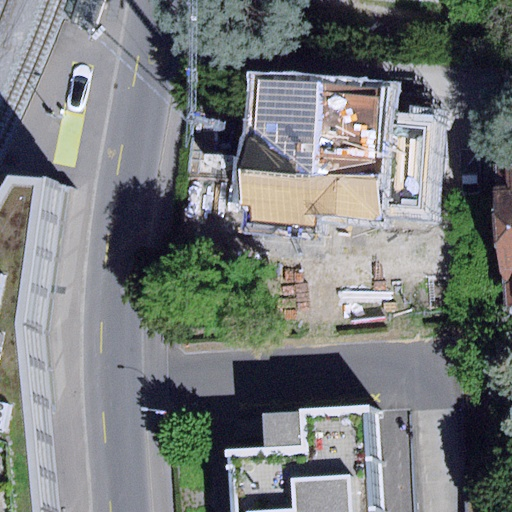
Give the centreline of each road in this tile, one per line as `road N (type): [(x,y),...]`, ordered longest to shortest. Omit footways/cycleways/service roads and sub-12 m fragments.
road 1 (residential): [(125,511),(120,281),(155,51)]
road 2 (residential): [(155,51),(511,82)]
